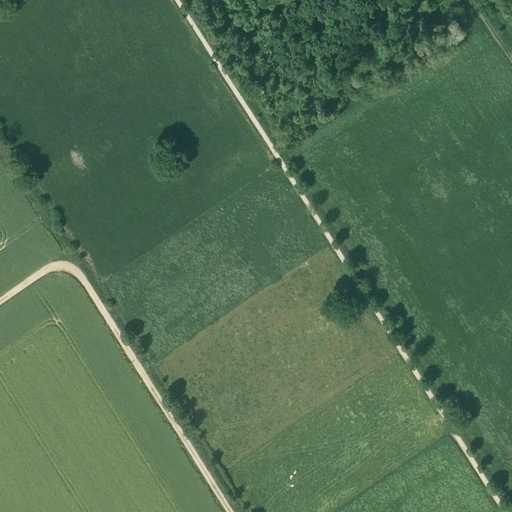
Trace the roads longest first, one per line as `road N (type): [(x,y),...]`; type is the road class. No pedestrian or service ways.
road 1 (track): [(504,511),(177,0)]
road 2 (track): [(230,511),(70,267),(53,267),(0,303)]
road 3 (track): [(63,264),(61,246),(0,150)]
